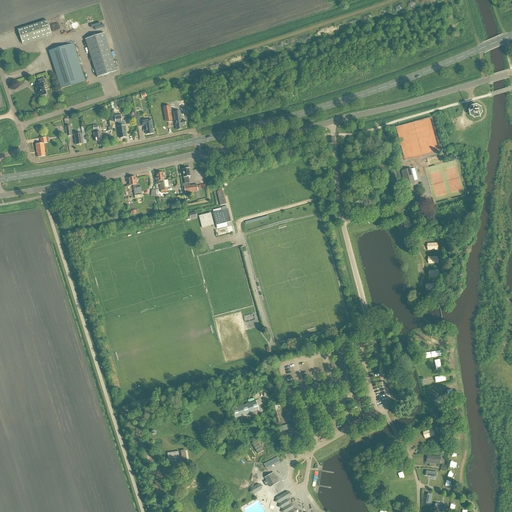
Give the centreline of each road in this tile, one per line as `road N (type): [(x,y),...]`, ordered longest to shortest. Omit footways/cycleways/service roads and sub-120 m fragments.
road 1 (primary): [(0,179),(291,117),(511,36)]
road 2 (residential): [(142,511),(41,189)]
road 3 (track): [(397,0),(112,95)]
road 4 (residential): [(331,122),(339,212),(390,404),(383,410)]
road 5 (tertiary): [(41,189),(331,122)]
road 6 (tertiary): [(331,122),(511,73)]
road 7 (residential): [(195,130),(38,161),(25,150)]
